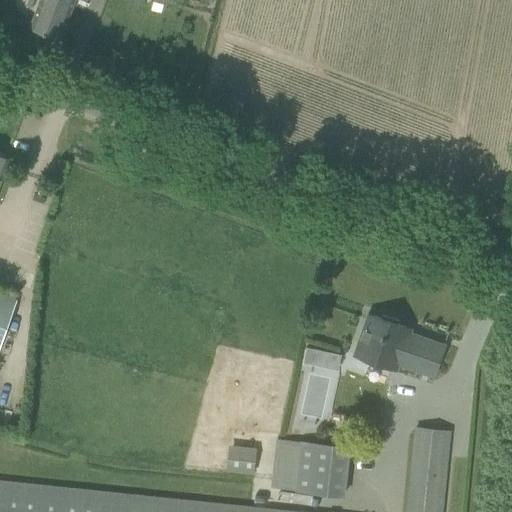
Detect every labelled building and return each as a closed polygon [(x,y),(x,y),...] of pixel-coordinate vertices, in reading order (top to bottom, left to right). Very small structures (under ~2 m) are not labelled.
[(60,40),(67,21),(74,0),(40,0),(30,28),(60,40)] [(0,182),(8,159),(0,156),(0,182)] [(56,187),(41,181),(38,190),(53,195),(56,187)] [(0,346),(16,300),(0,294),(0,346)] [(399,364),(415,370),(434,376),(445,345),(404,330),(406,326),(368,313),(353,355),(397,370),(399,364)] [(306,347),(303,362),(314,364),(318,349),(306,347)] [(449,431),(430,429),(415,427),(412,459),(446,462),(449,431)] [(343,495),(348,447),(276,439),(271,487),(343,495)] [(227,471),(254,473),(255,445),(228,444),(227,471)] [(440,511),(446,462),(412,459),(406,511),(440,511)] [(304,511),(0,479),(0,511),(304,511)]
